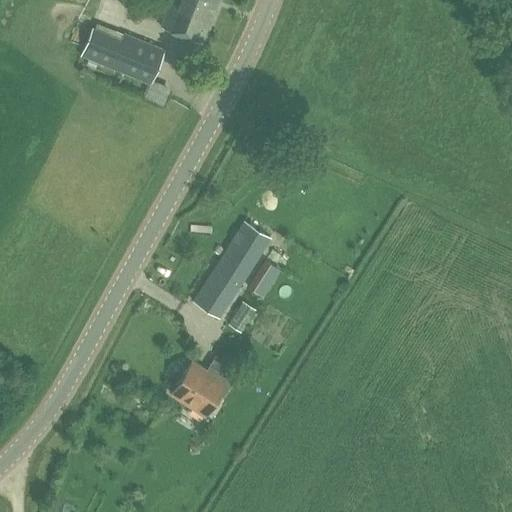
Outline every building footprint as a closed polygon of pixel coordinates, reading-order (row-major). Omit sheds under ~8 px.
[(202,42),(219,0),(169,0),(160,25),(202,42)] [(121,38),(92,27),(80,56),(150,83),(163,49),(123,33),(121,38)] [(192,301),(219,317),(270,237),(243,220),(192,301)] [(281,270),(265,259),(247,287),(263,297),(281,270)] [(235,374),(214,360),(207,371),(192,361),(171,392),(204,414),(222,386),(225,388),(235,374)]
